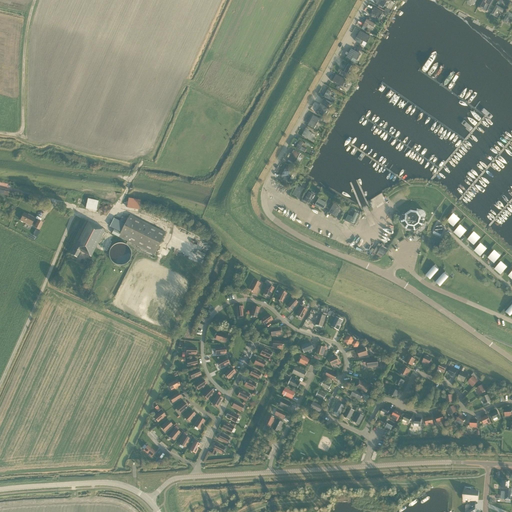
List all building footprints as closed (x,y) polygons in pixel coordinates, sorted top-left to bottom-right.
[(387,0),(378,0),(376,4),(383,8),(388,0),(387,0)] [(483,0),(479,8),(483,10),(486,4),(489,6),(492,0),(483,0)] [(491,15),(495,17),(498,11),(502,14),(504,10),(496,6),(491,15)] [(374,8),(370,14),(378,19),(379,19),(383,13),(382,12),(374,8)] [(503,21),(507,23),(510,18),(511,19),(511,14),(508,12),(503,21)] [(375,24),(367,20),(362,29),(364,30),(365,28),(366,28),(368,24),(373,27),(375,24)] [(355,41),(362,45),(363,42),(367,44),(370,37),(360,31),(355,41)] [(351,49),(346,59),(351,61),(353,58),(357,61),(361,54),(358,53),(356,52),(351,49)] [(339,74),(347,78),(349,75),(347,74),(351,66),(348,64),(344,72),(341,71),(339,74)] [(332,81),(342,87),(346,80),(336,75),(332,81)] [(331,92),(331,90),(328,88),(324,97),(334,103),(336,99),(329,95),(331,92)] [(320,113),(323,114),(329,105),(330,106),(332,103),(324,99),(318,109),(321,110),(320,113)] [(319,119),(313,116),(308,126),(314,129),(319,120),(322,122),(323,120),(319,118),(319,119)] [(314,137),(315,135),(308,132),(309,130),(306,128),(301,137),(304,138),(305,137),(312,141),(314,138),(314,137)] [(296,148),(305,153),(306,150),(301,147),(303,143),(300,142),(296,148)] [(288,160),(295,164),(300,154),(294,151),(288,160)] [(284,178),(283,180),(287,182),(287,181),(289,182),(295,170),(287,166),(281,176),(282,176),(281,177),(283,178),(284,178)] [(292,195),(298,199),(304,189),(297,185),(292,195)] [(0,193),(9,196),(10,191),(0,188),(0,193)] [(304,201),(310,204),(315,196),(309,192),(304,201)] [(141,209),(142,199),(129,198),(128,208),(141,209)] [(98,211),(100,201),(89,199),(87,208),(98,211)] [(316,206),(323,210),(327,204),(318,199),(315,205),(316,206)] [(329,213),(336,217),(341,209),(333,205),(329,213)] [(418,223),(419,217),(416,213),(411,212),(407,215),(406,216),(402,215),(401,222),(406,228),(415,230),(422,225),(418,223)] [(24,213),(20,221),(31,226),(32,224),(35,225),(34,228),(39,230),(43,223),(38,221),(37,222),(34,221),(35,218),(28,215),(24,213)] [(351,222),(354,224),(358,214),(355,213),(352,220),(351,219),(352,217),(348,215),(346,220),(350,222),(350,221),(351,221),(351,222)] [(112,234),(154,255),(165,233),(130,215),(127,220),(125,224),(121,233),(114,230),(112,234)] [(448,221),(453,226),(459,221),(453,215),(448,221)] [(114,218),(110,227),(114,230),(121,233),(125,224),(120,221),(114,218)] [(88,222),(71,255),(77,258),(80,251),(91,257),(104,230),(88,222)] [(441,235),(445,227),(437,224),(434,231),(435,232),(434,234),(437,236),(438,233),(441,235)] [(454,233),(460,238),(465,232),(460,227),(454,233)] [(468,240),(474,245),(479,239),(473,234),(468,240)] [(362,248),(376,254),(381,243),(376,241),(373,240),(373,239),(367,237),(366,240),(364,245),(362,248)] [(110,257),(113,262),(124,266),(130,261),(132,257),(131,256),(126,254),(129,253),(127,252),(129,246),(128,245),(120,242),(112,248),(111,252),(112,253),(110,257)] [(480,245),(475,251),(480,256),(486,251),(480,245)] [(140,253),(137,251),(115,296),(130,303),(152,259),(150,257),(149,259),(140,254),(140,253)] [(494,252),(488,258),(494,263),(499,257),(494,252)] [(500,264),(495,269),(501,275),(506,269),(500,264)] [(426,275),(430,279),(439,269),(435,266),(426,275)] [(436,282),(440,286),(449,276),(445,273),(436,282)] [(254,280),(250,288),(256,291),(258,288),(257,288),(259,285),(260,283),(254,280)] [(268,285),(264,293),(270,296),(271,292),(272,290),(273,290),(274,288),(268,285)] [(281,290),(277,298),(282,301),(284,298),(284,297),(285,295),(286,293),(281,290)] [(293,299),(288,305),(292,309),(295,306),(294,306),(296,304),(297,304),(298,303),(293,299)] [(253,306),(251,315),(257,316),(258,313),(257,313),(258,310),(259,310),(259,308),(253,306)] [(301,307),(297,314),(302,317),(304,314),(305,312),(306,310),(301,307)] [(269,314),(262,319),(265,324),(268,322),(270,320),(270,321),(272,319),(269,314)] [(316,323),(315,326),(322,328),(322,327),(323,325),(326,316),(319,314),(316,323)] [(337,329),(339,330),(341,326),(340,325),(342,320),(337,317),(333,325),(338,327),(337,329)] [(223,341),(225,342),(227,336),(217,333),(216,339),(220,340),(223,341)] [(359,345),(357,342),(354,342),(353,341),(351,337),(347,337),(345,341),(347,344),(351,344),(352,343),(353,344),(354,347),(357,347),(359,345)] [(304,346),(306,352),(313,349),(311,343),(306,345),(306,344),(302,345),(302,347),(304,346)] [(319,346),(316,353),(323,355),(324,350),(326,350),(327,347),(325,347),(325,348),(319,346)] [(263,349),(260,354),(268,358),(271,352),(267,351),(265,350),(263,349)] [(364,357),(368,356),(366,349),(358,352),(359,357),(364,356),(364,357)] [(300,362),(306,366),(309,360),(305,358),(305,356),(301,355),(300,356),(302,357),(300,362)] [(426,364),(428,365),(432,358),(426,355),(423,361),(427,363),(426,364)] [(404,361),(407,363),(412,366),(416,360),(409,356),(407,358),(406,357),(404,361)] [(340,362),(339,362),(337,357),(329,360),(332,366),(337,363),(338,365),(341,364),(340,362)] [(226,358),(219,362),(222,367),(225,365),(227,364),(229,363),(226,358)] [(257,358),(254,364),(262,368),(264,362),(261,361),(258,360),(259,359),(257,358)] [(196,359),(188,361),(189,367),(193,366),(193,365),(195,365),(197,365),(196,359)] [(364,360),(364,364),(368,364),(368,368),(378,367),(377,359),(368,360),(364,360)] [(438,368),(442,370),(441,372),(444,373),(447,365),(441,363),(438,368)] [(295,368),(297,369),(294,374),(303,378),(306,372),(299,369),(300,368),(296,366),(295,368)] [(401,374),(407,376),(410,370),(403,367),(402,369),(403,370),(401,374)] [(451,376),(454,377),(457,370),(451,367),(448,373),(452,375),(451,376)] [(231,368),(225,374),(229,378),(232,376),(234,374),(235,372),(231,368)] [(199,369),(191,373),(193,378),(197,377),(196,377),(199,376),(201,375),(199,369)] [(252,369),(249,375),(257,379),(260,373),(257,371),(256,372),(254,371),(254,370),(252,369)] [(337,375),(328,371),(325,376),(334,381),(337,375)] [(461,381),(464,382),(467,375),(461,372),(458,377),(462,379),(461,381)] [(469,381),(472,384),(471,385),(473,387),(478,381),(473,376),(469,381)] [(290,385),(297,389),(300,383),(295,380),(296,379),(292,377),(291,379),(293,380),(290,385)] [(396,384),(402,387),(405,381),(398,378),(397,380),(398,380),(396,384)] [(203,379),(196,384),(199,389),(202,387),(203,386),(204,386),(206,385),(203,379)] [(180,385),(177,380),(168,385),(171,390),(176,388),(175,387),(178,386),(180,385)] [(247,380),(244,386),(252,389),(255,384),(252,382),(251,382),(249,381),(247,380)] [(324,381),(322,386),(329,389),(331,385),(324,381)] [(357,387),(366,392),(369,386),(360,381),(357,387)] [(478,393),(480,395),(486,390),(482,385),(477,388),(479,392),(478,393)] [(210,388),(204,394),(208,399),(211,396),(210,395),(211,394),(212,395),(214,392),(210,388)] [(391,395),(396,398),(399,392),(392,388),(391,390),(393,391),(391,395)] [(241,390),(238,396),(246,400),(248,394),(245,393),(242,392),(243,391),(241,390)] [(292,391),(292,392),(287,390),(284,394),(289,397),(289,398),(292,399),(295,393),(292,391)] [(351,395),(360,399),(362,394),(354,390),(351,395)] [(316,396),(324,400),(326,395),(319,391),(316,396)] [(178,393),(170,397),(174,403),(177,401),(177,400),(178,399),(178,400),(181,398),(178,393)] [(217,395),(213,403),(218,406),(220,403),(220,402),(220,401),(221,401),(223,399),(217,395)] [(485,401),(483,402),(484,404),(491,401),(489,395),(483,397),(485,401)] [(288,410),(291,404),(283,400),(280,406),(288,410)] [(235,401),(232,407),(240,411),(243,405),(239,403),(239,404),(237,403),(238,403),(235,401)] [(184,402),(177,408),(181,413),(184,410),(184,409),(185,408),(185,409),(188,407),(184,402)] [(320,412),(322,407),(313,402),(311,408),(320,412)] [(334,411),(340,414),(344,406),(339,403),(334,411)] [(384,414),(387,416),(390,409),(384,405),(381,411),(385,413),(384,414)] [(447,409),(448,411),(450,410),(452,414),(457,411),(454,405),(449,408),(447,409)] [(344,417),(349,419),(354,411),(348,408),(344,417)] [(282,418),(284,419),(287,414),(278,409),(275,415),(279,417),(280,417),(282,418)] [(401,413),(395,410),(391,418),(397,421),(401,413)] [(161,411),(155,417),(159,421),(162,419),(161,419),(164,417),(166,416),(161,411)] [(191,411),(185,417),(190,421),(193,418),(192,418),(193,417),(194,417),(196,415),(191,411)] [(493,419),(497,417),(498,419),(500,418),(497,411),(491,414),(491,415),(493,419)] [(230,412),(227,418),(235,422),(237,416),(234,414),(234,415),(232,414),(232,413),(230,412)] [(359,425),(363,416),(358,413),(354,422),(359,425)] [(406,423),(408,424),(412,417),(406,414),(403,420),(407,422),(406,423)] [(435,416),(437,422),(441,421),(442,422),(444,421),(442,414),(435,416)] [(453,419),(459,423),(461,425),(466,419),(460,415),(458,414),(453,419)] [(487,422),(488,424),(490,423),(487,415),(481,418),(483,422),(483,424),(487,422)] [(272,423),(273,421),(274,421),(275,419),(269,416),(265,425),(270,428),(273,424),(272,423)] [(425,418),(426,424),(430,423),(430,425),(433,425),(432,417),(425,418)] [(199,418),(195,425),(200,428),(202,425),(203,423),(203,424),(205,421),(199,418)] [(280,432),(282,428),(281,428),(283,423),(277,420),(272,428),(280,432)] [(168,421),(162,427),(166,431),(169,429),(169,428),(170,427),(170,428),(172,425),(168,421)] [(225,423),(222,428),(230,432),(233,427),(229,425),(229,426),(227,425),(228,424),(225,423)] [(175,429),(170,436),(175,440),(177,437),(177,436),(178,435),(180,433),(175,429)] [(221,434),(218,439),(226,443),(229,437),(225,436),(223,436),(224,435),(221,434)] [(184,436),(180,443),(185,446),(187,443),(186,443),(187,441),(188,442),(190,439),(184,436)] [(194,442),(190,449),(196,452),(198,449),(197,448),(198,447),(200,444),(194,442)] [(216,444),(213,449),(221,453),(224,447),(220,446),(218,446),(219,445),(216,444)] [(148,446),(144,451),(147,454),(148,453),(149,454),(149,455),(151,456),(155,451),(148,446)] [(506,489),(505,496),(505,500),(511,500),(511,489),(509,489),(510,481),(502,480),(502,488),(506,489)] [(465,501),(477,501),(477,492),(471,490),(471,488),(466,488),(465,501)]
